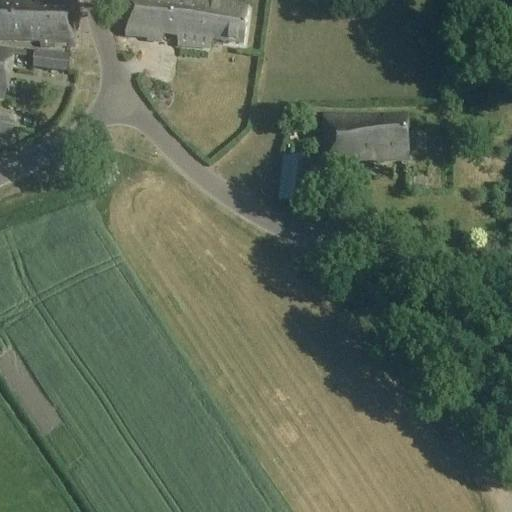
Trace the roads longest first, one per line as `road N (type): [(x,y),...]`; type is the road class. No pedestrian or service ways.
road 1 (track): [(504,511),(400,324),(334,249)]
road 2 (tertiary): [(334,249),(240,207),(201,180),(122,98)]
road 3 (tertiary): [(334,249),(511,287)]
road 4 (unclassified): [(0,172),(71,138),(122,98)]
